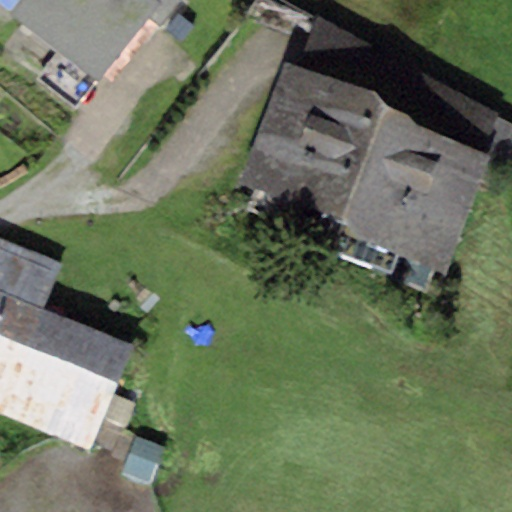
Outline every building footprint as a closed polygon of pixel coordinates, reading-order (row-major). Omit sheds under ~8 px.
[(160,0),(20,0),(9,14),(98,82),(160,0)] [(496,116),(317,18),(297,66),(386,101),(383,110),(484,150),(496,116)] [(338,234),(443,276),(492,154),(484,150),(383,110),(386,101),(297,66),(286,61),(237,183),(341,225),(338,234)] [(0,241),(0,293),(42,310),(60,266),(0,241)] [(0,293),(0,414),(88,450),(131,346),(42,310),(0,293)] [(166,448),(136,438),(123,475),(153,485),(166,448)]
